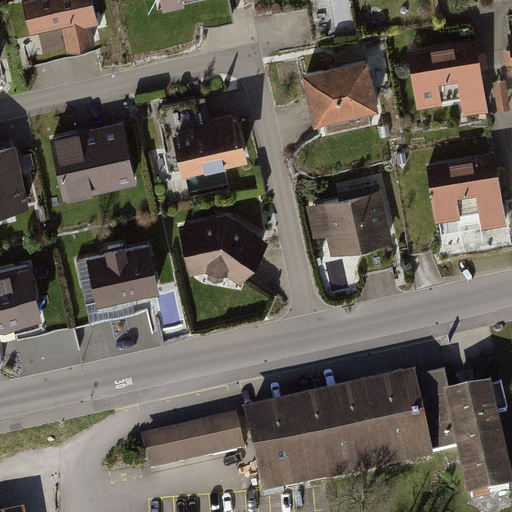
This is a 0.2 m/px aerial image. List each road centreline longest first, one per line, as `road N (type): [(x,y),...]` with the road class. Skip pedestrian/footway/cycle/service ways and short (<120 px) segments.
road 1 (residential): [(313,333),(253,73),(234,58),(0,113)]
road 2 (residential): [(313,333),(5,403)]
road 3 (residential): [(511,289),(313,333)]
